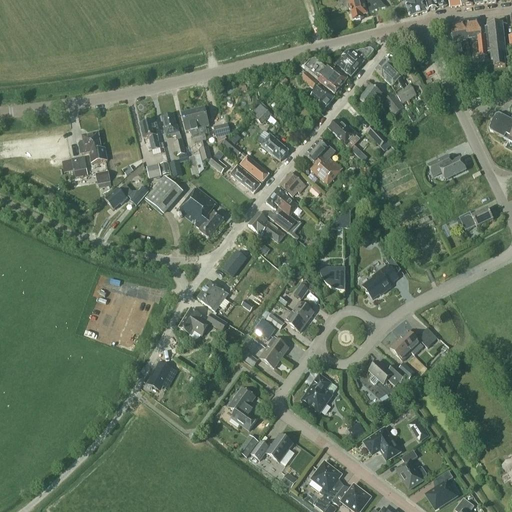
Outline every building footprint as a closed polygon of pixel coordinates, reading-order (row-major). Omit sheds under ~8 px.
[(352,21),(354,20),(357,21),(359,21),(361,19),(362,19),(361,16),(367,15),(366,14),(373,12),(384,9),(377,0),(349,0),(350,3),(349,3),(352,21)] [(409,17),(427,12),(424,2),(423,0),(397,0),(398,2),(404,0),(406,6),(409,17)] [(437,9),(446,7),(444,0),(425,0),(428,11),(437,9)] [(348,12),(332,13),(333,27),(349,26),(348,12)] [(487,53),(488,53),(485,37),(478,37),(478,35),(480,35),(479,19),(464,20),(467,39),(474,38),(474,41),(477,41),(479,57),(480,57),(480,60),(484,60),(484,57),(487,56),(487,53)] [(467,39),(464,20),(449,23),(453,42),(467,39)] [(485,37),(488,53),(490,53),(491,61),(492,61),(494,69),(505,68),(504,60),(506,59),(502,23),(487,25),(487,27),(485,27),(486,37),(485,37)] [(448,46),(450,58),(458,57),(456,44),(448,46)] [(359,51),(357,52),(351,53),(349,52),(346,52),(335,65),(351,78),(363,63),(358,59),(361,55),(366,60),(373,51),(370,48),(369,49),(364,50),(363,50),(359,51)] [(402,91),(398,84),(404,77),(386,59),(385,59),(375,71),(384,80),(391,88),(401,105),(415,97),(409,87),(402,91)] [(304,70),(306,73),(317,82),(325,72),(322,69),(323,69),(315,62),(310,63),(304,70)] [(330,67),(325,72),(317,82),(318,83),(333,96),(334,95),(337,95),(339,92),(339,90),(347,80),(330,67)] [(317,85),(318,83),(317,82),(306,73),(300,79),(312,90),(315,86),(316,86),(317,85)] [(423,88),(414,73),(408,77),(414,85),(413,86),(417,92),(423,88)] [(284,87),(288,81),(284,79),(280,84),(284,87)] [(228,89),(230,96),(247,92),(245,85),(228,89)] [(317,85),(316,86),(317,87),(311,94),(309,94),(306,97),(307,100),(310,102),(322,113),(334,99),(317,85)] [(394,117),(403,110),(393,95),(386,99),(381,95),(370,86),(358,101),(370,110),(379,99),(383,102),(394,117)] [(262,106),(253,116),(262,125),(272,116),(262,106)] [(204,108),(193,111),(200,142),(206,141),(205,136),(207,135),(205,128),(209,127),(204,108)] [(511,108),(511,111),(511,114),(511,120),(511,121),(499,114),(495,115),(488,128),(490,132),(511,143),(511,108)] [(200,142),(193,111),(181,114),(186,133),(190,132),(192,138),(193,138),(194,144),(200,142)] [(177,157),(178,157),(185,155),(180,136),(179,136),(177,126),(176,127),(173,116),(162,119),(164,129),(163,130),(165,137),(171,135),(171,138),(175,137),(177,142),(173,143),(177,157)] [(151,151),(160,149),(156,137),(157,137),(153,121),(139,124),(143,140),(148,139),(151,151)] [(328,131),(349,151),(363,164),(367,159),(353,146),(359,141),(355,137),(356,135),(349,129),(348,130),(342,125),(341,126),(336,122),(328,131)] [(436,143),(452,136),(447,124),(431,132),(436,143)] [(231,136),(228,125),(214,128),(219,147),(226,139),(226,137),(231,136)] [(366,134),(380,149),(386,143),(387,142),(373,127),(366,134)] [(280,162),(288,152),(269,137),(269,138),(265,135),(262,132),(255,141),(258,143),(262,146),(261,146),(280,162)] [(82,138),(83,143),(80,143),(78,146),(80,157),(89,155),(91,164),(106,161),(104,150),(100,150),(97,135),(82,138)] [(251,160),(231,144),(226,140),(223,145),(238,157),(240,154),(246,159),(240,166),(262,184),(269,175),(251,160)] [(327,187),(342,170),(329,158),(333,154),(319,141),(304,158),(314,167),(310,171),(327,187)] [(199,150),(203,163),(211,161),(208,148),(199,150)] [(222,175),(227,168),(219,162),(224,156),(219,152),(209,165),(222,175)] [(204,170),(200,156),(195,157),(188,159),(192,176),(200,174),(204,170)] [(448,157),(427,166),(433,178),(442,174),(445,181),(466,171),(460,160),(451,164),(448,157)] [(88,177),(87,174),(84,158),(72,161),(75,179),(88,177)] [(160,165),(163,176),(169,174),(167,163),(160,165)] [(176,163),(171,164),(174,179),(182,178),(180,170),(178,171),(176,163)] [(161,177),(158,165),(147,168),(149,180),(161,177)] [(123,171),(127,177),(133,172),(130,167),(123,171)] [(252,195),(260,185),(237,167),(230,176),(252,195)] [(108,172),(96,175),(98,186),(111,183),(108,172)] [(299,194),(305,186),(290,174),(279,187),(292,198),(297,192),(299,194)] [(169,215),(188,191),(167,175),(148,199),(169,215)] [(471,201),(474,210),(488,205),(478,180),(454,189),(456,193),(465,190),(468,196),(457,199),(459,205),(471,201)] [(126,200),(126,199),(126,198),(131,193),(124,186),(119,191),(117,189),(105,201),(113,210),(120,205),(126,200)] [(317,187),(312,192),(320,199),(324,193),(317,187)] [(136,208),(149,193),(142,188),(130,202),(136,208)] [(208,240),(223,221),(211,212),(217,205),(196,189),(177,212),(195,226),(195,227),(200,230),(198,232),(208,240)] [(288,234),(295,225),(288,220),(298,207),(287,198),(287,197),(278,189),(266,204),(273,210),(277,212),(281,216),(275,224),(288,234)] [(350,230),(350,209),(344,213),(338,218),(333,224),(330,230),(350,230)] [(487,210),(471,218),(469,213),(458,219),(465,232),(475,227),(476,229),(493,221),(487,210)] [(278,244),(284,236),(266,221),(267,220),(258,214),(248,227),(261,237),(263,233),(278,244)] [(367,229),(374,222),(368,216),(361,223),(367,229)] [(458,226),(456,220),(447,225),(445,221),(438,225),(442,232),(451,228),(452,229),(458,226)] [(364,249),(371,244),(370,240),(377,241),(378,235),(369,233),(358,241),(364,249)] [(266,257),(270,251),(263,246),(259,251),(266,257)] [(398,279),(388,266),(372,278),(373,280),(363,288),(372,301),(383,293),(384,294),(391,288),(389,286),(398,279)] [(344,270),(320,270),(321,276),(324,281),(327,286),(332,290),(338,292),(344,293),(344,297),(344,270)] [(215,313),(228,295),(210,282),(197,300),(215,313)] [(302,301),(311,287),(303,282),(294,296),(302,301)] [(242,308),(251,314),(254,308),(246,302),(242,308)] [(299,304),(292,313),(307,324),(314,314),(299,304)] [(222,332),(227,324),(212,315),(207,322),(200,318),(201,317),(190,310),(179,328),(190,335),(193,331),(202,337),(210,324),(222,332)] [(300,334),(307,324),(292,313),(285,323),(300,334)] [(267,322),(280,331),(284,325),(271,316),(267,322)] [(276,331),(262,321),(255,332),(268,341),(276,331)] [(408,332),(399,341),(411,354),(420,345),(408,332)] [(434,344),(423,334),(418,340),(428,350),(434,344)] [(274,340),(267,350),(281,360),(288,350),(274,340)] [(390,349),(402,362),(411,354),(399,341),(390,349)] [(274,370),(281,360),(267,350),(259,360),(274,370)] [(253,368),(258,362),(245,352),(240,359),(253,368)] [(159,363),(147,385),(161,393),(173,370),(159,363)] [(394,366),(388,372),(378,363),(369,372),(373,376),(370,380),(370,382),(374,385),(376,385),(379,382),(383,386),(387,381),(394,388),(399,383),(400,384),(406,378),(394,366)] [(398,370),(409,380),(415,374),(404,364),(398,370)] [(302,402),(319,415),(332,398),(325,393),(331,384),(319,376),(307,393),(308,394),(302,402)] [(456,398),(447,387),(438,395),(446,406),(456,398)] [(228,408),(235,413),(231,419),(249,432),(258,420),(250,415),(252,412),(252,413),(253,412),(248,408),(255,399),(242,390),(228,408)] [(394,396),(388,399),(393,406),(398,402),(394,396)] [(412,423),(421,443),(431,438),(422,418),(412,423)] [(359,424),(348,431),(354,440),(365,433),(359,424)] [(399,454),(384,431),(364,444),(372,456),(377,454),(382,455),(387,462),(399,454)] [(267,454),(266,455),(279,464),(293,446),(280,436),(270,450),(261,444),(251,457),(258,461),(264,452),(267,454)] [(259,444),(250,438),(238,454),(247,460),(259,444)] [(426,478),(426,476),(422,469),(420,469),(416,471),(410,463),(417,459),(413,452),(401,460),(405,466),(396,471),(409,491),(422,482),(422,481),(426,478)] [(511,455),(511,456),(511,457),(511,459),(502,466),(506,472),(507,471),(511,479),(510,480),(509,480),(511,484),(511,455)] [(321,511),(324,511),(332,503),(341,491),(333,486),(340,477),(324,465),(312,481),(313,481),(309,486),(320,494),(319,495),(323,498),(321,502),(318,500),(313,506),(321,511)] [(439,488),(426,497),(436,510),(456,498),(446,483),(453,479),(448,472),(434,481),(439,488)] [(286,476),(280,484),(290,491),(296,483),(286,476)] [(347,496),(341,491),(332,503),(339,508),(342,503),(353,511),(360,511),(370,499),(354,487),(347,496)] [(464,500),(454,511),(470,511),(474,508),(464,500)]
